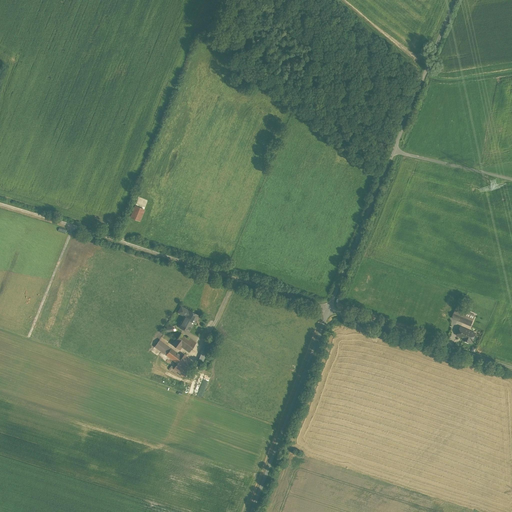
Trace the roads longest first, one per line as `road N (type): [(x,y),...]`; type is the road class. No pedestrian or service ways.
road 1 (unclassified): [(328,309),(0,204)]
road 2 (unclassified): [(453,0),(328,309)]
road 3 (unclassified): [(328,309),(251,511)]
road 4 (unclassified): [(328,309),(511,368)]
